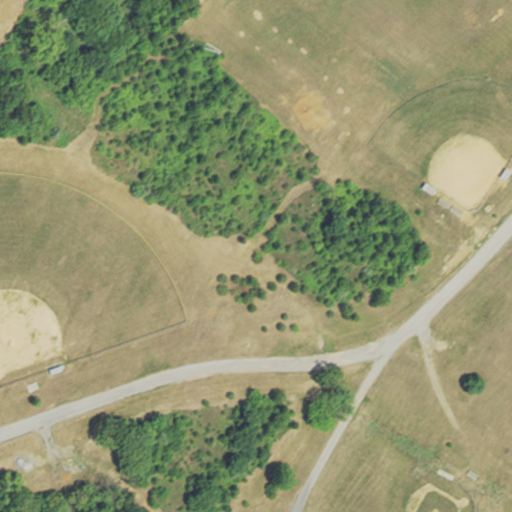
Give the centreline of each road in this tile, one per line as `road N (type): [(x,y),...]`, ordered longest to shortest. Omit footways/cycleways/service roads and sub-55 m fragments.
road 1 (residential): [(294,508),(387,346),(511,219)]
road 2 (residential): [(285,364),(190,368),(0,438)]
